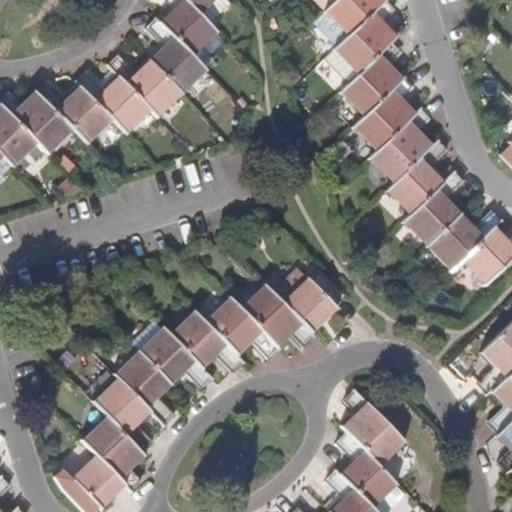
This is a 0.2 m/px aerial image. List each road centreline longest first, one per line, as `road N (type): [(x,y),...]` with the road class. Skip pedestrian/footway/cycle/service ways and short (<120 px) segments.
road 1 (residential): [(311,379),(370,353),(412,362),(450,414),(474,511)]
road 2 (residential): [(311,379),(264,380),(218,405),(174,453),(151,511)]
road 3 (residential): [(419,0),(448,94),(481,158),(511,191)]
road 4 (residential): [(224,511),(264,492),(301,456),(314,424),(311,379)]
road 5 (residential): [(0,65),(76,49),(128,0)]
road 6 (residential): [(0,373),(49,511)]
